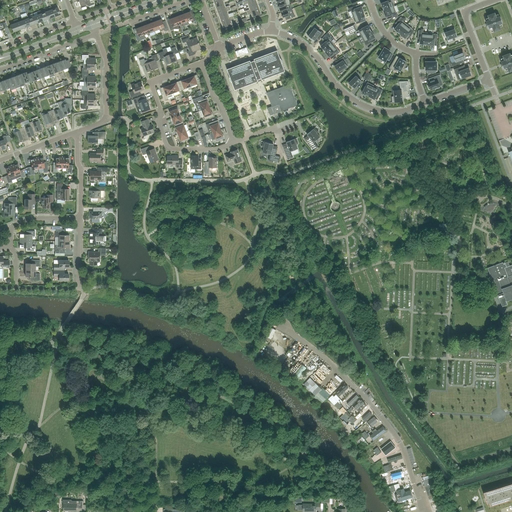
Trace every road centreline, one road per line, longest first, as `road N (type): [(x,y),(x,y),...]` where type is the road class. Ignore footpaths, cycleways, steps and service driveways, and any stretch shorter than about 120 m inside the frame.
road 1 (unclassified): [(421,511),(389,427),(328,362),(273,323)]
road 2 (residential): [(235,142),(167,148),(149,81),(201,64)]
road 3 (unclassified): [(424,102),(397,112),(364,106),(308,48),(271,31)]
